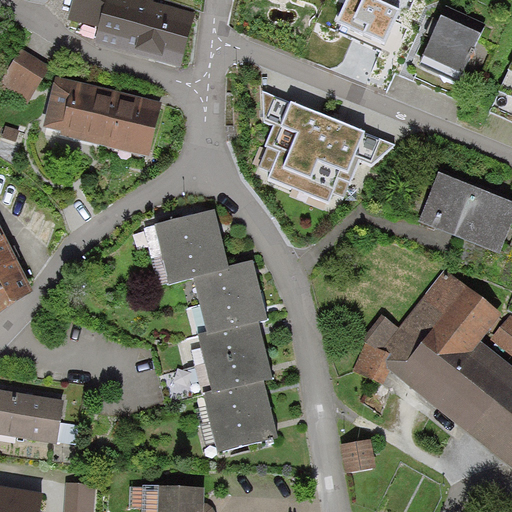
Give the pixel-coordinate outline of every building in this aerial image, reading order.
[(96,47),(178,69),(193,16),(135,0),(71,0),(66,20),(100,30),(96,47)] [(417,70),(455,87),(471,51),(478,54),(485,36),(441,17),(417,70)] [(0,83),(0,89),(29,105),(52,65),(21,47),(0,83)] [(511,61),(488,114),(511,125),(511,61)] [(61,136),(150,158),(164,101),(56,74),(43,125),(62,129),(61,136)] [(345,200),(361,161),(372,167),(397,147),(263,93),(265,124),(274,127),(267,147),(268,148),(260,171),(271,175),(269,181),(328,204),(333,195),(345,200)] [(1,138),(16,142),(19,131),(4,127),(1,138)] [(417,221),(495,251),(511,207),(511,192),(438,165),(417,221)] [(191,271),(228,261),(212,204),(140,224),(153,272),(163,269),(165,278),(191,271)] [(0,314),(33,293),(16,260),(0,227),(0,314)] [(191,271),(206,326),(257,314),(265,312),(249,255),(228,261),(191,271)] [(497,450),(511,431),(511,369),(475,341),(498,313),(443,269),(398,325),(379,310),(356,339),(497,450)] [(196,329),(210,388),(261,376),(270,372),(257,314),(206,326),(196,329)] [(492,341),(511,356),(511,319),(510,318),(492,341)] [(217,451),(276,437),(261,376),(210,388),(202,390),(217,451)] [(0,386),(0,432),(75,443),(78,423),(57,421),(61,395),(0,386)] [(511,431),(497,450),(511,462),(511,431)] [(345,472),(377,468),(372,440),(341,444),(345,472)] [(0,511),(41,511),(44,497),(0,490),(1,483),(0,482),(0,511)] [(94,511),(96,486),(68,484),(66,511),(94,511)] [(151,511),(152,490),(141,490),(140,511),(151,511)] [(203,511),(204,491),(152,490),(151,511),(203,511)]
